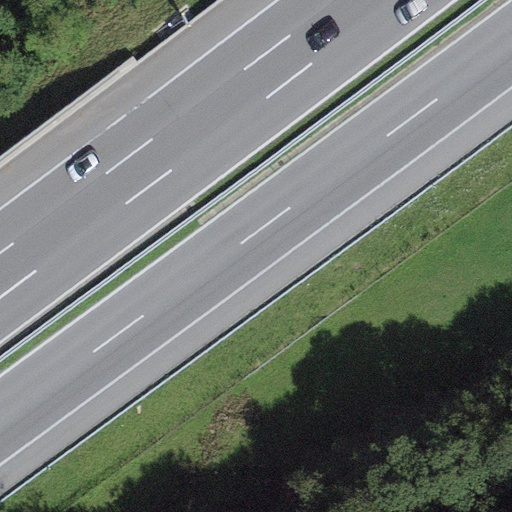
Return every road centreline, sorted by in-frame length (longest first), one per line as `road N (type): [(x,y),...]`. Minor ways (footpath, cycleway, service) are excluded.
road 1 (motorway): [(0,420),(511,44)]
road 2 (motorway): [(364,0),(0,273)]
